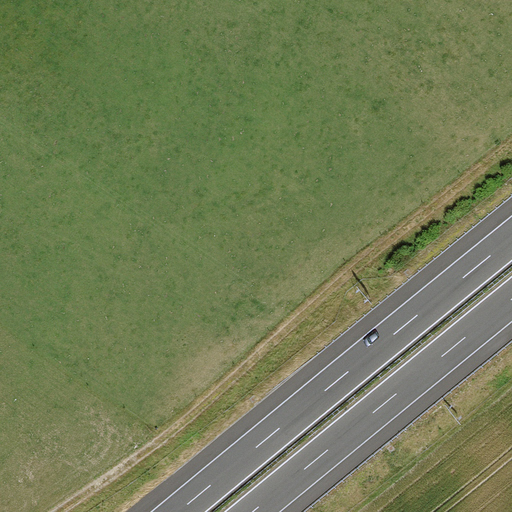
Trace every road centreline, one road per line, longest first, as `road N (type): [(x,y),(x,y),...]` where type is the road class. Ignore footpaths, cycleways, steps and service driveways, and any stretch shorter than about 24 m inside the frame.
road 1 (track): [(60,511),(176,432),(349,276),(511,147)]
road 2 (motorway): [(511,237),(177,511)]
road 3 (motorway): [(255,511),(511,302)]
